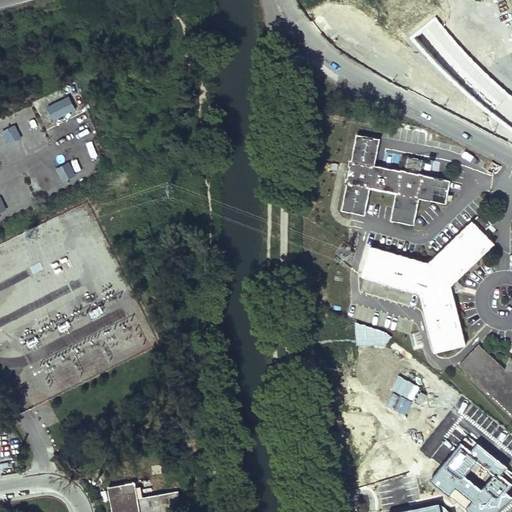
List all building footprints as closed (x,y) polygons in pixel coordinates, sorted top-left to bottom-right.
[(46,106),(53,119),(75,109),(68,95),(46,106)] [(17,122),(24,136),(38,130),(31,115),(17,122)] [(1,131),(7,143),(21,136),(14,124),(1,131)] [(421,171),(399,166),(372,161),(378,136),(354,131),(338,207),(361,212),(367,185),(393,191),(388,218),(411,222),(417,195),(444,201),(444,198),(449,199),(450,193),(446,192),(449,177),(421,171)] [(424,155),(403,150),(399,166),(421,171),(424,155)] [(55,169),(62,181),(75,174),(68,162),(55,169)] [(28,174),(33,188),(47,183),(42,169),(28,174)] [(19,200),(31,193),(24,180),(11,187),(19,200)] [(479,212),(471,220),(481,230),(489,223),(479,212)] [(481,230),(471,220),(427,261),(369,244),(360,274),(418,291),(433,351),(463,343),(448,284),(492,242),(481,230)] [(511,369),(507,370),(479,344),(460,365),(511,414),(511,369)] [(511,482),(511,468),(468,434),(441,467),(430,480),(468,511),(496,511),(511,498),(511,497),(504,491),(511,482)] [(181,511),(178,491),(138,498),(135,483),(109,488),(113,511),(181,511)] [(450,511),(439,503),(395,511),(450,511)]
